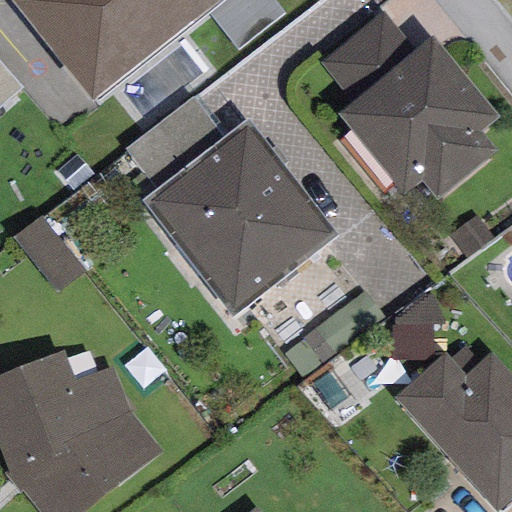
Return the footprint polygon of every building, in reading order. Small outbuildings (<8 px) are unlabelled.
[(21,0),(12,7),(93,108),(229,0),(21,0)] [(354,107),(415,56),(383,17),(321,67),(354,107)] [(498,121),(431,42),(415,56),(354,107),(337,121),(404,201),(422,186),(437,205),(495,156),(479,137),(498,121)] [(0,109),(21,91),(0,66),(0,109)] [(225,141),(192,99),(125,152),(158,194),(225,141)] [(231,322),(338,240),(247,124),(225,141),(158,194),(141,206),(231,322)] [(40,219),(14,240),(58,295),(84,274),(40,219)] [(511,265),(503,273),(511,283),(511,265)] [(63,355),(0,380),(0,456),(9,481),(35,511),(88,511),(161,453),(131,414),(112,369),(74,385),(63,355)] [(445,356),(394,401),(492,511),(499,511),(511,500),(511,381),(490,357),(465,379),(445,356)]
